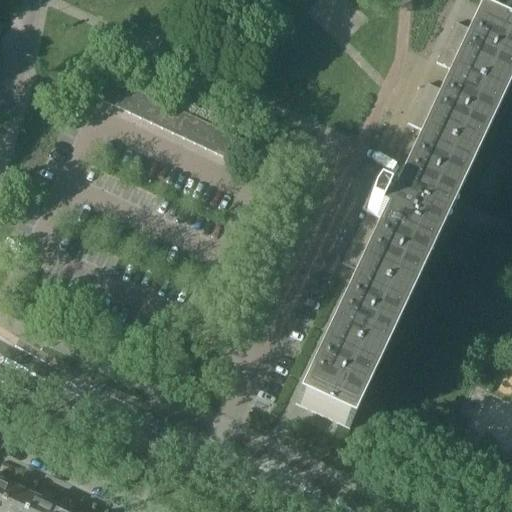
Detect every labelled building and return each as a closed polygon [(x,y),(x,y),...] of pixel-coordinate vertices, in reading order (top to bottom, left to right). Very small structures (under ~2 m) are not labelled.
[(511,24),(511,11),(504,7),(499,18),(511,24)] [(511,37),(511,24),(499,18),(494,29),(511,37)] [(511,37),(494,29),(475,20),(469,32),(454,25),(436,65),(451,72),(441,93),(426,86),(407,126),(422,133),(398,184),(394,192),(375,183),(361,213),(365,215),(342,265),(357,272),(295,405),(348,430),(452,208),(511,78),(511,37)] [(106,104),(116,83),(105,78),(95,99),(106,104)] [(117,109),(127,88),(116,83),(106,104),(117,109)] [(128,114),(138,93),(127,88),(117,109),(128,114)] [(138,120),(148,98),(138,93),(128,114),(138,120)] [(149,125),(159,103),(148,98),(138,120),(149,125)] [(160,130),(170,108),(159,103),(149,125),(160,130)] [(171,135),(181,114),(170,108),(160,130),(171,135)] [(182,140),(192,119),(181,114),(171,135),(182,140)] [(193,145),(203,124),(192,119),(182,140),(193,145)] [(204,150),(214,129),(203,124),(193,145),(204,150)] [(215,156),(225,134),(214,129),(204,150),(215,156)] [(226,161),(236,139),(225,134),(215,156),(226,161)] [(247,144),(236,139),(226,161),(237,166),(247,144)] [(0,506),(9,487),(0,483),(0,506)] [(0,511),(24,511),(31,498),(18,492),(10,489),(10,488),(9,487),(0,506),(0,511)] [(51,511),(53,508),(39,501),(39,502),(32,499),(32,498),(31,498),(24,511),(51,511)]
